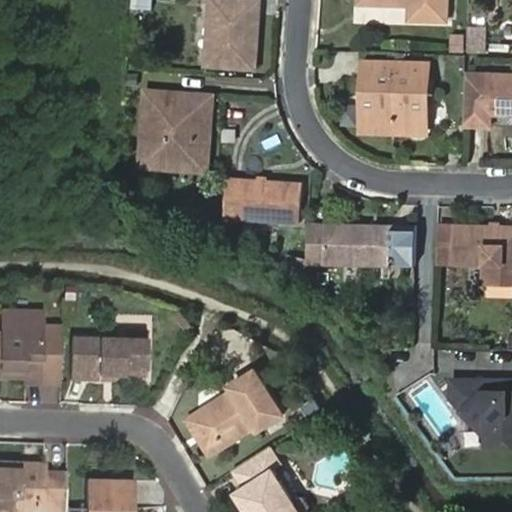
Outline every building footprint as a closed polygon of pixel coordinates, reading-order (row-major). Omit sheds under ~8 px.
[(211,0),(210,18),(216,18),(214,44),(208,44),(207,65),(255,67),(258,25),(254,25),(255,14),(259,14),(260,0),(211,0)] [(450,0),(362,0),(363,4),(413,5),(412,21),(450,21),(450,0)] [(487,44),(487,25),(472,25),(472,43),(487,44)] [(491,25),(487,25),(487,44),(472,43),(472,51),(491,52),(491,25)] [(466,52),(466,33),(452,33),(451,51),(466,52)] [(431,127),(433,65),(366,63),(364,125),(371,133),(424,134),(431,127)] [(511,74),(468,73),(467,125),(493,126),(494,112),(511,112),(511,74)] [(209,171),(213,101),(194,99),(191,102),(183,102),(184,93),(148,92),(143,147),(150,154),(166,156),(171,161),(191,162),(191,170),(209,171)] [(194,99),(213,101),(214,94),(184,93),(183,102),(191,102),(194,99)] [(142,167),(191,170),(191,162),(171,161),(166,156),(150,154),(143,147),(143,154),(142,167)] [(304,182),(231,176),(228,215),(300,222),(304,182)] [(350,226),(350,222),(329,221),(328,261),(407,265),(410,230),(395,229),(395,223),(359,222),(359,226),(350,226)] [(457,264),(459,226),(440,226),(439,263),(457,264)] [(511,226),(459,226),(457,264),(487,265),(487,283),(511,283),(511,226)] [(186,309),(177,312),(182,323),(190,320),(186,309)] [(26,368),(25,378),(25,384),(60,385),(61,326),(4,324),(4,333),(0,333),(0,377),(3,378),(4,367),(26,368)] [(126,331),(125,338),(148,339),(148,332),(126,331)] [(148,339),(125,338),(73,337),(72,378),(99,378),(99,372),(113,373),(147,374),(148,339)] [(3,378),(25,378),(26,368),(4,367),(3,378)] [(230,397),(227,394),(188,418),(195,430),(201,430),(206,438),(203,443),(209,453),(249,429),(246,423),(253,419),(257,424),(260,428),(284,413),(274,397),(268,399),(264,399),(260,391),(260,388),(263,381),(256,369),(231,384),(234,389),(236,393),(230,397)] [(274,397),(263,381),(260,388),(260,391),(264,399),(268,399),(274,397)] [(249,429),(257,424),(253,419),(246,423),(249,429)] [(195,430),(203,443),(206,438),(201,430),(195,430)] [(282,463),(272,445),(234,468),(245,487),(237,492),(249,510),(254,508),(256,511),(307,511),(309,505),(305,499),(295,497),(292,498),(275,467),(282,463)] [(65,511),(66,472),(47,471),(47,464),(19,462),(19,468),(0,467),(0,511),(16,511),(17,498),(30,498),(45,499),(45,510),(65,511)] [(122,511),(122,510),(130,510),(133,510),(135,480),(88,479),(86,511),(122,511)] [(29,511),(30,498),(17,498),(16,511),(29,511)]
